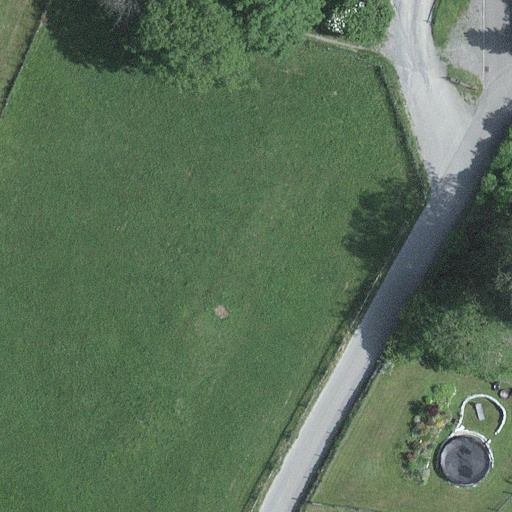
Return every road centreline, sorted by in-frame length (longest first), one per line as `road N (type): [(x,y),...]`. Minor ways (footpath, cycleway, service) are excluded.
road 1 (unclassified): [(273,511),(455,175)]
road 2 (track): [(407,57),(227,0)]
road 3 (unclassified): [(455,175),(407,57),(413,0)]
